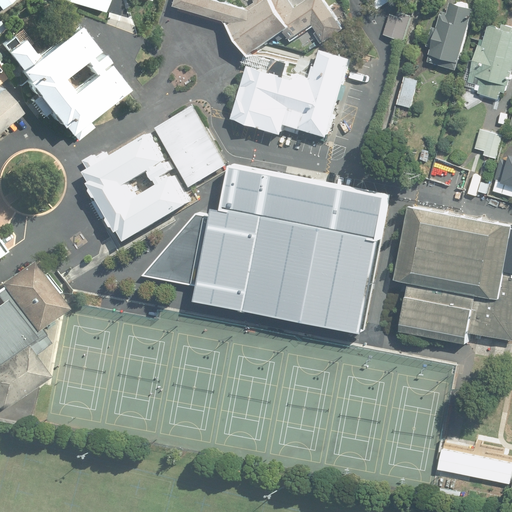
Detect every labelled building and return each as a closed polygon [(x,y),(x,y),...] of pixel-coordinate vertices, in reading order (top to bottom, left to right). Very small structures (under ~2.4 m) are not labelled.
[(73,0),(104,9),(106,0),(73,0)] [(305,0),(294,7),(289,0),(179,0),(178,5),(228,19),(251,54),(285,31),(290,39),(312,24),(323,41),(344,29),(325,0),(305,0)] [(369,0),(376,9),(390,0),(369,0)] [(445,0),(439,28),(433,26),(428,46),(433,48),(429,63),(459,70),(475,7),(447,0),(445,0)] [(396,10),(390,30),(408,35),(414,15),(396,10)] [(12,35),(1,43),(21,68),(18,70),(26,79),(24,80),(59,125),(61,124),(68,133),(70,132),(75,138),(91,126),(86,119),(126,88),(107,63),(70,92),(59,77),(96,48),(77,24),(35,56),(21,38),(17,42),(12,35)] [(510,92),(511,83),(511,25),(506,24),(505,29),(490,25),(486,39),(483,38),(468,92),(501,100),(504,90),(510,92)] [(249,65),(234,117),(286,132),(288,123),(329,135),(353,57),(322,48),(312,83),(249,65)] [(100,53),(85,65),(91,72),(106,60),(100,53)] [(421,80),(406,76),(398,105),(413,109),(421,80)] [(0,125),(19,110),(0,87),(0,125)] [(195,104),(157,127),(192,185),(230,163),(195,104)] [(487,155),(498,159),(506,135),(484,127),(477,147),(489,151),(487,155)] [(90,169),(89,170),(95,180),(92,181),(122,230),(123,229),(130,239),(132,238),(143,256),(160,245),(149,228),(193,202),(177,175),(137,199),(128,184),(168,160),(152,132),(100,163),(94,153),(84,159),(90,169)] [(507,174),(505,182),(511,183),(511,158),(511,159),(503,157),(499,172),(507,174)] [(171,160),(154,169),(159,178),(176,169),(171,160)] [(395,193),(237,162),(229,207),(219,207),(217,217),(199,213),(146,275),(202,286),(200,297),(368,330),(395,193)] [(511,289),(511,211),(412,191),(394,280),(413,284),(406,318),(469,331),(474,309),(507,315),(511,289)] [(0,409),(43,381),(27,358),(45,346),(35,331),(62,313),(51,297),(57,293),(43,273),(37,277),(28,263),(0,282),(0,308),(14,329),(9,333),(0,319),(0,409)] [(445,438),(438,476),(469,482),(476,444),(445,438)]
